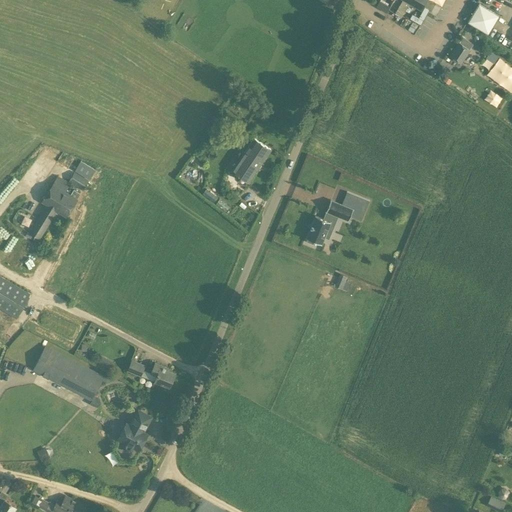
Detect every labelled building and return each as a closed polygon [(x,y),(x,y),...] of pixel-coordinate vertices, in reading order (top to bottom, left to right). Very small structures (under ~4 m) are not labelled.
[(404,0),(421,10),(426,0),(404,0)] [(380,1),(376,7),(386,13),(390,7),(380,1)] [(479,4),(467,22),(488,35),(499,16),(479,4)] [(449,56),(461,64),(471,50),(458,42),(449,56)] [(491,51),(487,58),(495,63),(499,56),(491,51)] [(488,77),(511,88),(511,65),(496,58),(488,77)] [(254,138),(231,172),(248,183),(271,149),(254,138)] [(80,161),(75,171),(89,180),(95,170),(80,161)] [(83,190),(89,180),(74,172),(68,182),(83,190)] [(39,239),(56,211),(66,217),(77,200),(65,192),(70,184),(58,176),(42,202),(46,204),(28,233),(39,239)] [(206,188),(202,194),(210,200),(214,194),(206,188)] [(316,216),(307,238),(309,239),(308,241),(315,244),(316,242),(322,244),(325,237),(329,238),(332,231),(328,229),(331,222),(330,221),(333,214),(349,220),(353,209),(331,200),(326,211),(327,211),(324,219),(316,216)] [(36,218),(26,213),(21,222),(31,227),(36,218)] [(30,294),(0,275),(0,308),(16,318),(30,294)] [(351,280),(340,276),(337,286),(347,290),(351,280)] [(105,376),(46,345),(32,370),(92,401),(105,376)] [(102,356),(99,364),(112,368),(114,360),(102,356)] [(132,360),(127,371),(141,376),(145,365),(132,360)] [(155,382),(169,388),(175,373),(168,370),(169,368),(155,362),(150,374),(157,376),(155,382)] [(130,425),(126,423),(118,439),(139,450),(147,434),(143,432),(151,417),(138,410),(130,425)] [(0,511),(12,511),(16,507),(0,495),(0,511)] [(55,511),(65,511),(66,511),(67,511),(81,511),(85,505),(65,496),(62,502),(58,500),(56,504),(52,510),(55,511)] [(36,504),(45,509),(49,502),(39,497),(36,504)]
